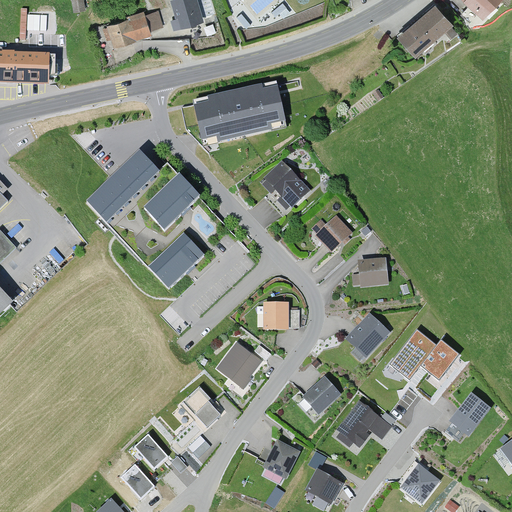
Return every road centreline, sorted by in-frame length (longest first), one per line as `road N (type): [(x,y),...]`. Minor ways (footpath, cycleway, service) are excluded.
road 1 (residential): [(280,256),(313,295),(314,329),(212,479)]
road 2 (secondary): [(398,0),(293,49),(155,82)]
road 3 (residential): [(155,82),(170,141),(280,256)]
road 4 (secondary): [(155,82),(0,116)]
road 5 (residential): [(183,346),(280,256)]
road 6 (residential): [(353,511),(427,416)]
